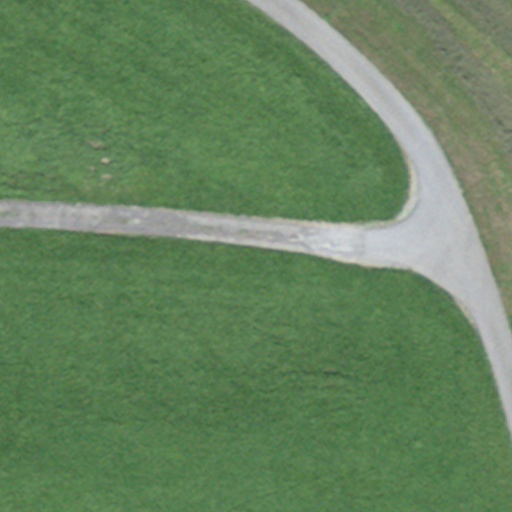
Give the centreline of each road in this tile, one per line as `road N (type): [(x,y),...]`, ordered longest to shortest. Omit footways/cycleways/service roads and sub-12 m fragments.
road 1 (unclassified): [(266,0),(363,67),(440,170),(511,393)]
road 2 (track): [(0,212),(215,224),(472,253)]
